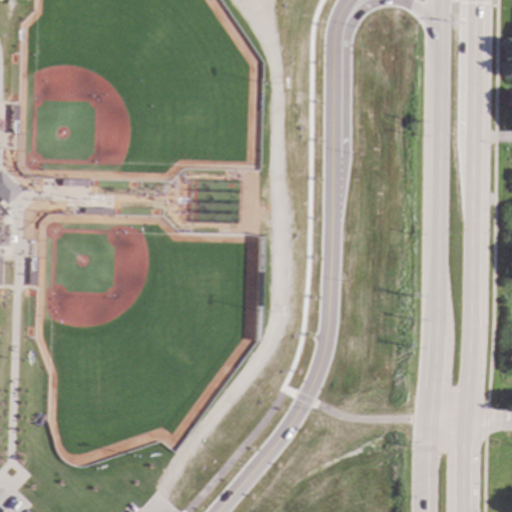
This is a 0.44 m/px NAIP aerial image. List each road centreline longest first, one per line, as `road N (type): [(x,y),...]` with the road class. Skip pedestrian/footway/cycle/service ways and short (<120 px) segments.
road 1 (residential): [(344,0),(327,43),(320,320),(311,376),(274,445),(216,511)]
road 2 (secondary): [(467,511),(475,0)]
road 3 (secondary): [(434,32),(425,511)]
road 4 (secondary): [(323,223),(336,161),(344,25),(357,10),(393,2),(434,32)]
